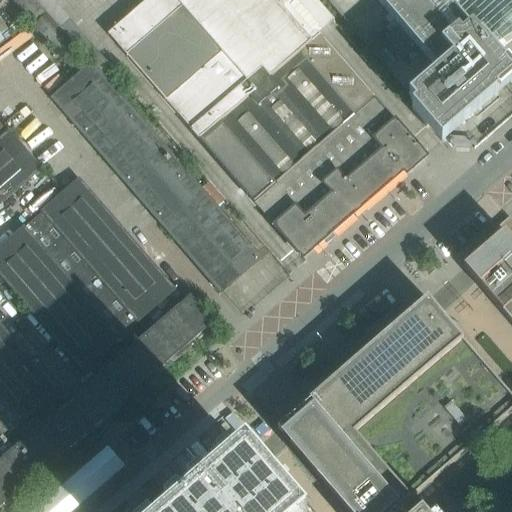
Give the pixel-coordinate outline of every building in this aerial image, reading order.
[(225,295),(264,261),(105,76),(113,68),(50,0),(16,0),(14,3),(29,21),(44,12),(48,18),(34,28),(67,65),(78,56),(89,69),(51,103),(221,298),(225,295)] [(424,157),(319,36),(328,29),(334,24),(313,0),(150,0),(109,36),(191,132),(302,261),(403,173),(406,176),(426,159),(424,157)] [(326,0),(413,97),(438,75),(416,50),(403,61),(384,38),(396,28),(372,0),(326,0)] [(511,0),(372,0),(396,28),(384,38),(403,61),(416,50),(438,75),(413,97),(410,99),(408,101),(415,108),(411,111),(439,144),(441,146),(445,142),(511,83),(511,75),(486,46),(492,41),(497,34),(506,22),(508,23),(511,23),(511,21),(511,0)] [(0,204),(39,171),(40,173),(41,172),(8,134),(7,134),(0,140),(0,204)] [(175,291),(79,183),(80,182),(79,181),(62,196),(41,214),(41,215),(33,222),(129,333),(156,309),(166,320),(178,309),(168,298),(175,291)] [(511,221),(509,219),(497,230),(502,236),(463,269),(483,292),(511,325),(511,221)] [(129,333),(33,222),(25,229),(24,229),(0,250),(0,275),(81,370),(81,371),(82,372),(89,366),(99,378),(111,368),(101,356),(129,333)] [(110,413),(212,325),(202,315),(190,300),(186,304),(185,303),(178,309),(166,320),(111,368),(99,378),(88,387),(110,413)] [(427,301),(277,431),(347,511),(404,511),(401,509),(511,412),(511,397),(448,324),(427,301)] [(56,392),(0,326),(0,421),(11,434),(39,410),(48,422),(62,411),(52,399),(59,392),(57,391),(56,392)] [(0,508),(95,427),(110,413),(88,387),(62,411),(48,422),(44,425),(0,462),(0,508)] [(0,442),(11,434),(0,421),(0,442)] [(298,511),(247,453),(179,511),(298,511)]
